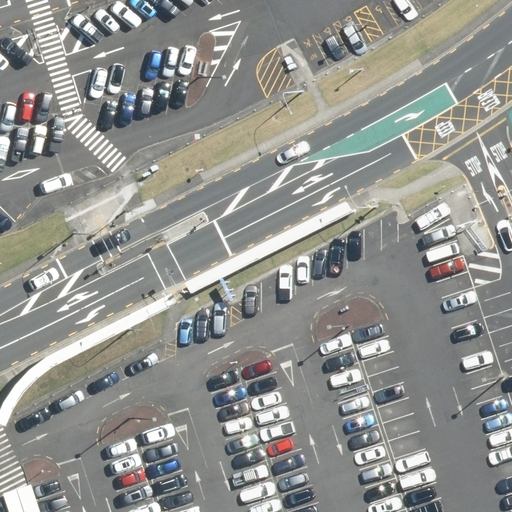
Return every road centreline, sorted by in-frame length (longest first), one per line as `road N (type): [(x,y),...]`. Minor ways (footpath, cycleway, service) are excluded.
road 1 (unclassified): [(356,141),(283,210),(0,340)]
road 2 (unclassified): [(0,302),(262,169),(356,141)]
road 3 (unclassified): [(511,52),(356,141)]
